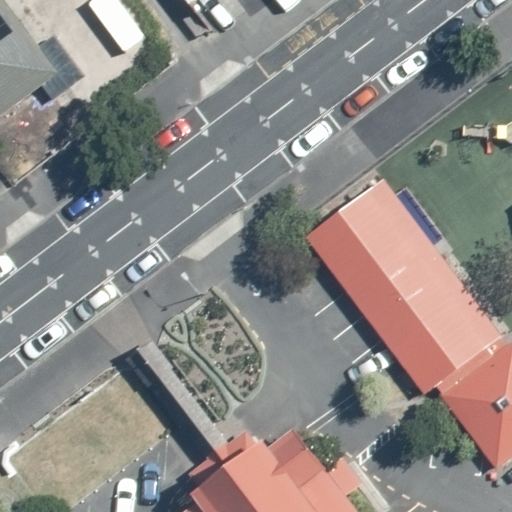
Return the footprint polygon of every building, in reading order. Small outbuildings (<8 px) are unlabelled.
[(0,0),(0,115),(59,71),(4,0),(0,0)] [(511,402),(511,384),(344,155),(268,210),(445,451),(511,402)] [(511,161),(470,192),(511,249),(511,161)] [(318,511),(252,421),(162,487),(179,511),(318,511)] [(148,453),(71,511),(123,511),(167,478),(148,453)]
